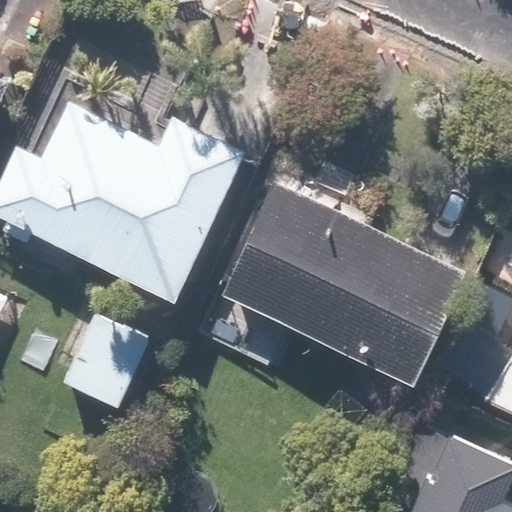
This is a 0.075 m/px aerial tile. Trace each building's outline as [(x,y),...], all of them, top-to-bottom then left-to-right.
[(0,129),(27,69),(0,56),(0,129)] [(26,128),(0,186),(0,197),(197,284),(265,130),(190,98),(176,131),(85,91),(62,144),(26,128)] [(282,168),(231,285),(433,371),(483,254),(282,168)] [(163,326),(103,299),(70,374),(130,400),(163,326)] [(511,360),(494,389),(511,397),(511,360)] [(381,511),(511,511),(511,437),(464,417),(459,428),(424,413),(381,511)]
